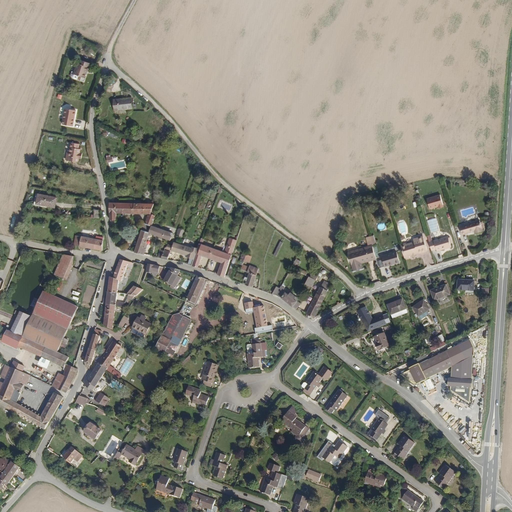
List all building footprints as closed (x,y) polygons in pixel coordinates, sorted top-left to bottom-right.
[(79,74),(84,75),(88,65),(89,65),(91,61),(80,58),(79,62),(75,76),(78,77),(79,74)] [(115,111),(133,109),(132,98),(114,100),(115,111)] [(62,122),(70,123),(71,107),(67,107),(62,122)] [(80,147),(78,147),(78,142),(70,141),(69,151),(69,155),(66,154),(66,159),(78,160),(80,147)] [(50,204),(57,205),(59,196),(40,192),(38,204),(50,206),(50,204)] [(431,210),(444,205),(439,194),(426,199),(431,210)] [(147,212),(153,214),(157,203),(154,198),(151,201),(147,212)] [(117,212),(147,212),(151,201),(148,201),(111,201),(110,208),(110,218),(117,218),(117,212)] [(99,218),(100,209),(94,209),(94,214),(90,213),(90,217),(99,218)] [(144,221),(151,224),(153,214),(147,212),(144,221)] [(476,230),(481,229),(478,218),(458,224),(461,233),(473,229),(475,228),(476,230)] [(148,232),(154,234),(157,226),(151,224),(144,221),(133,250),(145,253),(146,250),(144,249),(145,246),(143,244),(148,232)] [(170,241),(172,236),(172,234),(173,233),(157,226),(154,234),(157,236),(166,239),(170,241)] [(93,239),(86,238),(87,232),(79,231),(79,234),(78,242),(77,244),(100,247),(101,238),(93,237),(93,239)] [(367,243),(371,243),(374,242),(371,234),(365,235),(367,243)] [(418,251),(426,248),(422,234),(412,237),(413,239),(404,242),(405,243),(400,244),(403,257),(409,255),(408,253),(417,250),(418,251)] [(435,248),(450,243),(447,234),(428,239),(430,248),(435,246),(435,248)] [(167,250),(189,256),(191,249),(182,246),(175,243),(174,246),(169,244),(167,250)] [(359,259),(374,254),(371,243),(367,243),(356,247),(357,249),(347,252),(351,266),(360,264),(359,261),(359,259)] [(224,255),(231,257),(234,247),(228,245),(224,255)] [(218,273),(226,275),(231,257),(224,255),(200,247),(198,252),(196,260),(194,266),(202,268),(205,256),(222,261),(218,273)] [(383,264),(397,260),(395,250),(380,254),(383,264)] [(163,257),(169,259),(171,253),(165,251),(164,254),(163,257)] [(54,274),(64,278),(72,256),(62,254),(54,274)] [(292,265),(294,266),(297,260),(299,261),(300,258),(296,256),(292,265)] [(118,279),(120,280),(129,260),(119,257),(111,278),(108,277),(106,291),(117,295),(118,279)] [(249,270),(257,273),(259,267),(250,263),(249,266),(244,264),(243,268),(249,270)] [(153,274),(157,275),(159,266),(148,264),(146,272),(153,274)] [(163,281),(169,286),(170,285),(172,286),(174,286),(178,280),(177,279),(176,278),(180,271),(171,269),(163,281)] [(243,281),(254,284),(257,273),(249,270),(247,276),(245,275),(243,281)] [(304,283),(311,287),(316,277),(309,273),(304,283)] [(186,297),(194,301),(205,279),(198,277),(186,297)] [(460,287),(476,288),(476,279),(460,278),(460,287)] [(194,301),(195,302),(206,280),(205,279),(194,301)] [(269,288),(277,293),(281,286),(272,281),(269,288)] [(311,318),(315,315),(330,284),(325,281),(324,282),(322,281),(318,290),(315,289),(313,292),(316,294),(306,315),(311,318)] [(213,301),(217,303),(226,286),(218,283),(211,297),(214,299),(213,301)] [(297,297),(298,295),(291,290),(289,292),(284,288),(285,285),(282,283),(281,286),(277,293),(294,305),(297,297)] [(435,299),(449,293),(446,283),(431,289),(435,299)] [(129,299),(135,296),(138,290),(130,287),(126,297),(129,299)] [(123,304),(116,301),(117,295),(106,291),(105,297),(102,296),(102,302),(105,303),(115,306),(121,308),(123,304)] [(24,338),(59,353),(77,307),(43,292),(33,317),(17,311),(9,331),(4,342),(20,348),(24,338)] [(391,317),(407,311),(402,298),(387,304),(391,317)] [(414,306),(419,315),(430,307),(425,298),(414,306)] [(102,323),(112,328),(115,306),(105,303),(102,323)] [(365,325),(373,320),(365,306),(357,310),(365,325)] [(156,349),(171,357),(189,320),(177,314),(172,315),(156,349)] [(145,335),(150,325),(144,322),(145,319),(140,316),(138,319),(136,318),(129,332),(142,338),(144,334),(145,335)] [(86,369),(92,371),(101,331),(94,329),(86,364),(86,369)] [(379,349),(389,345),(384,332),(375,335),(378,343),(377,344),(379,349)] [(442,334),(431,339),(434,346),(429,348),(431,352),(447,344),(442,334)] [(98,363),(106,368),(117,351),(120,345),(122,343),(122,342),(120,341),(122,339),(119,337),(117,339),(115,338),(113,340),(98,363)] [(69,357),(59,353),(24,338),(20,348),(61,365),(60,367),(67,371),(65,375),(60,373),(53,385),(66,392),(77,368),(72,366),(67,364),(69,357)] [(472,355),(473,347),(469,338),(429,358),(426,352),(425,353),(405,363),(409,369),(399,374),(413,383),(415,382),(416,383),(425,379),(425,378),(436,373),(451,367),(449,379),(447,378),(446,386),(448,386),(447,390),(467,401),(468,386),(470,387),(471,379),(470,379),(471,355),(472,355)] [(246,367),(257,366),(256,356),(263,355),(262,349),(259,349),(258,339),(257,339),(249,340),(248,340),(249,343),(245,344),(244,345),(245,353),(244,353),(246,367)] [(184,366),(192,358),(189,355),(181,363),(184,366)] [(20,372),(22,366),(14,362),(11,367),(20,372)] [(200,380),(207,384),(215,367),(205,362),(200,374),(202,375),(200,380)] [(99,381),(104,372),(105,371),(106,368),(98,363),(92,374),(88,380),(96,385),(99,381)] [(25,385),(29,376),(20,372),(11,367),(7,364),(1,377),(6,379),(5,383),(0,380),(0,391),(0,392),(16,400),(23,384),(25,385)] [(308,388),(313,393),(326,379),(318,372),(309,383),(308,382),(305,386),(308,388)] [(96,385),(88,380),(85,386),(93,391),(96,385)] [(191,404),(204,408),(207,398),(199,395),(200,392),(187,387),(184,396),(192,399),(191,404)] [(336,409),(337,411),(349,395),(348,395),(349,393),(342,388),(341,390),(340,390),(327,408),(333,413),(336,409)] [(51,419),(42,415),(16,400),(0,392),(0,391),(0,403),(46,429),(51,419)] [(42,415),(51,419),(64,396),(55,392),(42,415)] [(110,399),(101,394),(96,402),(105,407),(110,399)] [(79,396),(75,402),(83,407),(85,403),(86,401),(79,396)] [(390,423),(388,422),(392,416),(382,409),(378,415),(382,417),(374,428),(376,430),(372,434),(378,439),(390,423)] [(302,429),(304,425),(295,418),(296,416),(287,410),(280,421),(299,434),(302,429)] [(97,439),(101,429),(91,423),(89,426),(88,426),(85,433),(86,433),(85,435),(89,438),(90,435),(97,439)] [(327,439),(335,441),(337,436),(329,433),(327,439)] [(403,457),(406,460),(417,445),(408,436),(402,444),(404,445),(398,453),(403,457)] [(335,455),(339,458),(348,447),(339,440),(335,446),(328,440),(317,456),(321,460),(323,458),(330,463),(335,455)] [(64,458),(71,464),(79,452),(71,447),(64,458)] [(128,463),(133,466),(140,455),(134,452),(125,447),(120,456),(129,461),(128,463)] [(171,467),(179,470),(185,452),(176,449),(171,462),(173,462),(171,467)] [(52,464),(48,461),(52,454),(47,451),(43,459),(44,465),(49,470),(52,464)] [(211,475),(221,478),(225,465),(220,463),(223,455),(215,452),(210,465),(214,466),(211,475)] [(276,461),(280,458),(275,453),(272,456),(276,461)] [(6,484),(21,467),(1,457),(0,458),(0,474),(0,475),(0,488),(4,483),(6,484)] [(57,468),(66,473),(71,464),(64,458),(63,460),(57,468)] [(281,489),(285,476),(277,473),(279,467),(268,463),(259,492),(269,495),(272,486),(281,489)] [(438,482),(446,489),(459,475),(449,465),(443,473),(445,474),(438,482)] [(306,478),(314,480),(316,474),(308,471),(306,478)] [(365,482),(383,487),(387,475),(377,472),(376,474),(368,471),(367,473),(365,481),(365,482)] [(169,487),(165,486),(167,480),(158,477),(154,490),(177,498),(180,489),(170,486),(169,487)] [(398,496),(402,498),(408,489),(404,487),(398,496)] [(418,508),(423,500),(408,489),(402,498),(412,507),(414,505),(418,508)] [(213,501),(191,493),(188,501),(192,502),(197,504),(196,507),(205,510),(203,511),(212,511),(214,508),(210,507),(213,501)] [(292,511),(303,511),(309,498),(297,493),(293,503),(295,504),(292,511)]
